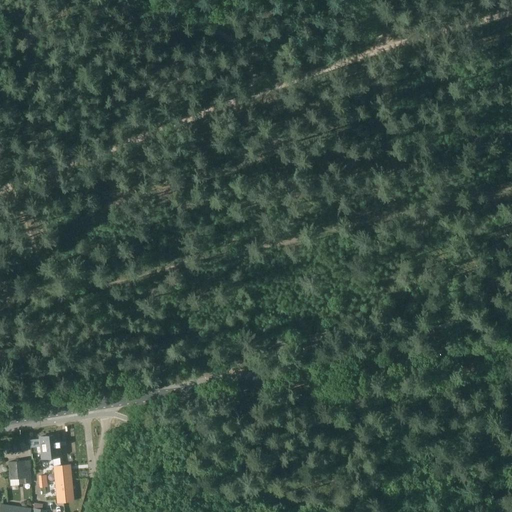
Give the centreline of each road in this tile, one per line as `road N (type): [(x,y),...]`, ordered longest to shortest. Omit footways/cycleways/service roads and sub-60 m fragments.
road 1 (secondary): [(511,350),(103,404)]
road 2 (track): [(381,48),(0,190)]
road 3 (track): [(260,92),(231,40),(121,0)]
road 4 (track): [(511,12),(381,48)]
